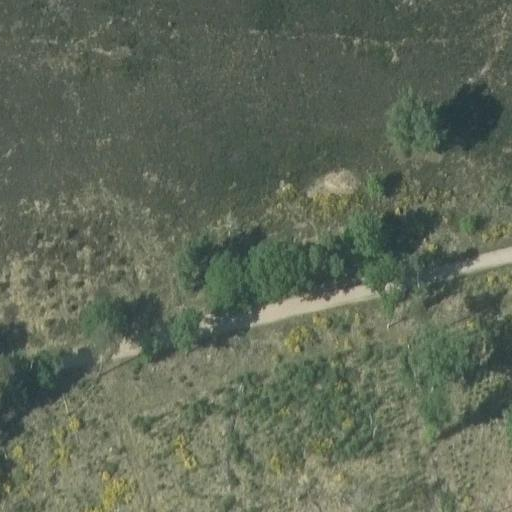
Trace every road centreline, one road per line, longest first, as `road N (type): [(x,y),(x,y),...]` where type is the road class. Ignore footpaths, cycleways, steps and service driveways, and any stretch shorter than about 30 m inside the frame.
road 1 (unknown): [(511,253),(0,375)]
road 2 (track): [(511,261),(0,382)]
